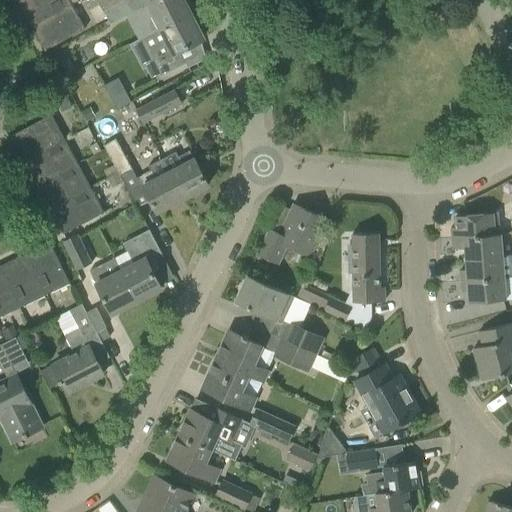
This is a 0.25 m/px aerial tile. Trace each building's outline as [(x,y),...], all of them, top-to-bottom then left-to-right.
[(21,0),(17,2),(31,27),(71,4),(69,0),(21,0)] [(97,0),(100,4),(103,11),(123,1),(124,0),(97,0)] [(154,15),(160,28),(161,29),(190,14),(182,0),(153,0),(152,0),(124,0),(123,1),(135,25),(154,15)] [(71,4),(31,27),(44,51),(85,28),(71,4)] [(100,4),(88,10),(95,23),(107,17),(103,11),(100,4)] [(161,29),(160,28),(142,37),(149,51),(161,75),(186,62),(180,50),(202,38),(190,14),(161,29)] [(68,59),(61,63),(67,74),(74,70),(68,59)] [(124,90),(110,97),(117,109),(131,102),(124,90)] [(181,102),(175,90),(136,109),(143,122),(181,102)] [(66,96),(56,100),(56,101),(61,111),(71,106),(66,96)] [(89,107),(82,111),(86,120),(94,116),(89,107)] [(10,136),(23,160),(64,138),(50,114),(10,136)] [(23,160),(36,185),(77,163),(64,138),(23,160)] [(104,145),(120,176),(132,169),(116,139),(104,145)] [(90,146),(89,148),(92,155),(102,150),(98,142),(90,146)] [(162,159),(172,179),(182,198),(208,185),(190,150),(177,157),(175,153),(162,159)] [(172,179),(162,159),(150,165),(152,170),(139,177),(157,211),(182,198),(172,179)] [(36,185),(50,209),(90,188),(77,163),(36,185)] [(90,188),(50,209),(63,234),(104,212),(90,188)] [(257,253),(279,264),(287,246),(307,256),(324,218),(296,205),(282,235),(269,229),(257,253)] [(451,227),(451,237),(494,233),(493,213),(456,215),(456,227),(451,227)] [(161,288),(149,265),(164,258),(149,229),(124,242),(128,250),(114,258),(121,270),(136,301),(161,288)] [(352,233),(353,301),(384,301),(384,286),(379,287),(378,233),(352,233)] [(464,248),(465,257),(502,254),(501,252),(500,234),(494,234),(494,233),(451,237),(452,249),(464,248)] [(62,241),(76,270),(92,262),(78,234),(62,241)] [(49,241),(24,254),(44,295),(69,283),(49,241)] [(511,253),(502,254),(465,257),(466,269),(460,270),(461,278),(511,274),(511,253)] [(24,254),(0,265),(0,267),(19,307),(44,295),(24,254)] [(136,301),(121,270),(108,277),(102,265),(90,271),(102,296),(112,313),(136,301)] [(0,267),(0,316),(19,307),(0,267)] [(289,323),(281,339),(315,354),(323,338),(299,327),(310,303),(294,296),(247,274),(234,302),(282,323),(283,320),(289,323)] [(511,274),(461,278),(462,291),(468,291),(468,298),(505,295),(511,294),(511,274)] [(323,309),(345,320),(352,306),(330,295),(323,309)] [(101,341),(96,332),(96,331),(86,313),(82,304),(70,310),(75,321),(79,327),(64,335),(74,353),(70,355),(53,364),(60,378),(58,380),(59,383),(62,382),(68,392),(103,374),(97,363),(109,357),(101,341)] [(96,307),(86,312),(86,313),(96,331),(104,326),(105,326),(96,307)] [(478,331),(482,346),(473,348),(481,380),(511,371),(511,363),(509,350),(511,349),(511,322),(478,331)] [(12,325),(1,330),(6,340),(16,335),(12,325)] [(104,326),(96,331),(96,332),(101,341),(109,336),(104,326)] [(255,364),(263,346),(261,345),(252,341),(253,339),(248,336),(247,338),(229,330),(215,359),(248,374),(250,375),(249,376),(264,382),(270,370),(255,364)] [(315,354),(281,339),(275,352),(274,355),(308,370),(315,354)] [(377,360),(370,348),(354,357),(360,370),(377,360)] [(243,390),(249,376),(250,375),(248,374),(215,359),(202,388),(220,396),(251,411),(257,397),(243,390)] [(325,359),(319,371),(345,382),(349,370),(325,359)] [(353,382),(383,433),(420,412),(399,374),(392,378),(384,364),(367,374),(353,382)] [(42,427),(16,374),(0,381),(0,417),(12,442),(23,436),(24,438),(28,436),(27,434),(42,427)] [(190,409),(178,434),(211,449),(234,460),(240,445),(232,442),(242,420),(213,406),(208,417),(190,409)] [(250,423),(288,441),(295,426),(256,408),(250,423)] [(322,442),(317,457),(347,452),(327,427),(324,436),(322,442)] [(311,432),(309,437),(312,442),(317,444),(322,442),(324,436),(322,431),(316,429),(311,432)] [(211,449),(178,434),(166,460),(214,482),(219,470),(205,463),(211,449)] [(286,459),(309,470),(317,454),(293,444),(286,459)] [(347,454),(349,472),(379,467),(376,450),(347,454)] [(422,485),(420,472),(416,472),(415,461),(383,466),(384,473),(383,473),(383,472),(366,474),(367,482),(362,483),(363,490),(364,490),(365,496),(376,494),(407,489),(419,487),(418,485),(422,485)] [(137,511),(136,511),(184,511),(193,494),(153,476),(137,511)] [(252,511),(259,498),(251,494),(222,481),(215,495),(251,511),(252,511)] [(365,496),(356,497),(358,511),(410,511),(407,489),(376,494),(365,496)] [(290,493),(286,496),(286,501),(290,504),(294,504),(297,501),(297,496),(294,493),(290,493)] [(485,511),(511,511),(511,506),(488,500),(485,511)] [(116,511),(109,501),(99,508),(101,511),(116,511)]
